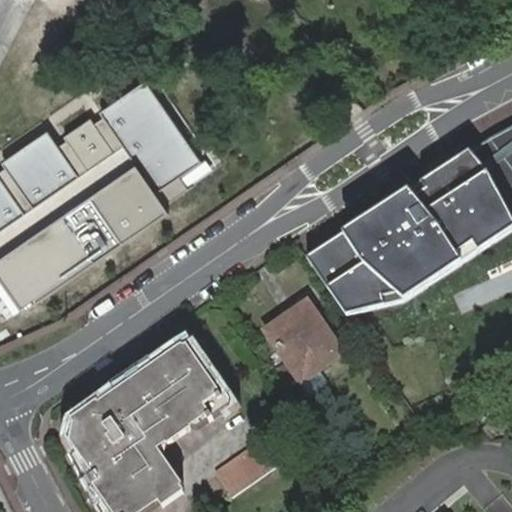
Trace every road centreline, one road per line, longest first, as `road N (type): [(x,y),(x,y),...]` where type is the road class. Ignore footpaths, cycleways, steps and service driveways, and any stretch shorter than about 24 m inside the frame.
road 1 (residential): [(2,398),(511,66)]
road 2 (residential): [(2,398),(53,511)]
